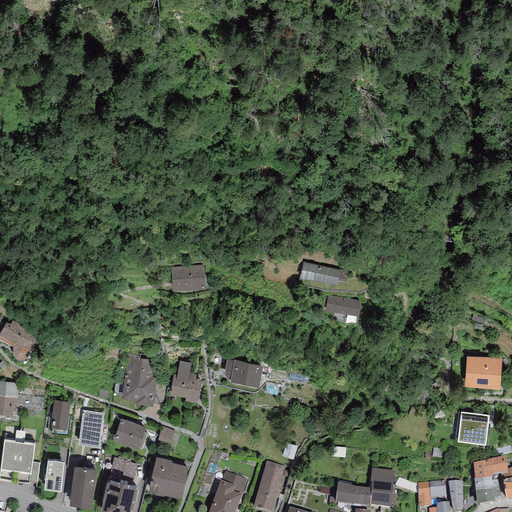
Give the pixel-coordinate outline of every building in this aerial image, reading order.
[(348,270),(303,260),(300,276),(336,283),(338,279),(346,281),(348,270)] [(204,264),(171,266),(173,288),(205,286),(204,264)] [(361,299),(328,294),(325,309),(358,315),(361,299)] [(20,322),(12,318),(10,321),(6,319),(0,328),(0,337),(12,344),(13,348),(13,352),(14,354),(15,356),(17,357),(18,357),(21,358),(23,357),(25,356),(26,355),(27,354),(29,352),(34,332),(19,323),(20,322)] [(501,355),(467,352),(465,382),(499,385),(501,355)] [(156,358),(127,354),(122,394),(136,396),(135,399),(153,401),(156,372),(154,372),(156,358)] [(263,361),(234,356),(234,358),(227,357),(225,367),(225,371),(227,375),(230,376),(259,382),(263,361)] [(192,360),(180,358),(177,372),(173,371),(170,391),(186,394),(186,397),(197,400),(202,377),(196,376),(196,373),(189,372),(192,360)] [(20,382),(0,378),(0,410),(12,412),(14,400),(17,400),(20,382)] [(70,399),(54,397),(51,415),(52,415),(51,422),(52,423),(51,430),(68,432),(70,414),(68,413),(70,399)] [(102,411),(83,408),(79,439),(99,442),(102,411)] [(489,412),(462,408),(458,438),(484,441),(489,412)] [(120,415),(113,437),(138,445),(142,432),(145,423),(120,415)] [(162,425),(158,437),(170,442),(175,430),(162,425)] [(147,433),(142,432),(138,445),(138,446),(142,447),(147,433)] [(0,469),(0,478),(13,480),(19,438),(4,436),(0,469)] [(34,440),(19,438),(13,480),(29,482),(29,481),(31,461),(34,440)] [(115,454),(111,470),(134,476),(137,463),(130,461),(131,458),(115,454)] [(172,458),(156,454),(149,482),(150,483),(149,488),(180,496),(188,464),(172,460),(172,458)] [(214,455),(206,477),(213,480),(221,458),(214,455)] [(44,485),(61,487),(64,458),(47,456),(44,485)] [(489,461),(473,464),(475,480),(492,479),(493,479),(493,475),(501,474),(508,473),(507,469),(506,457),(488,460),(489,461)] [(39,462),(31,461),(29,481),(37,482),(39,462)] [(279,488),(284,467),(267,462),(253,508),(267,511),(271,511),(275,498),(278,499),(281,488),(279,488)] [(95,465),(74,463),(69,501),(91,503),(95,465)] [(511,468),(507,469),(508,473),(501,474),(502,483),(503,482),(505,482),(511,479),(511,468)] [(394,471),(372,469),(371,482),(372,483),(371,490),(371,498),(373,498),(373,507),(390,508),(391,505),(396,505),(397,489),(392,489),(394,471)] [(235,511),(247,480),(225,472),(209,511),(235,511)] [(118,478),(108,476),(99,509),(111,511),(130,511),(138,483),(128,480),(129,478),(119,475),(118,478)] [(492,479),(475,480),(477,506),(493,503),(501,500),(497,482),(492,482),(492,479)] [(511,479),(505,482),(503,482),(506,500),(511,500),(511,479)] [(444,481),(418,483),(419,507),(430,506),(430,498),(446,497),(444,481)] [(462,482),(448,482),(452,511),(454,511),(462,511),(462,482)] [(371,498),(371,490),(357,489),(339,484),(336,503),(373,507),(373,498),(371,498)] [(449,511),(449,503),(436,504),(436,509),(429,509),(429,511),(449,511)]
